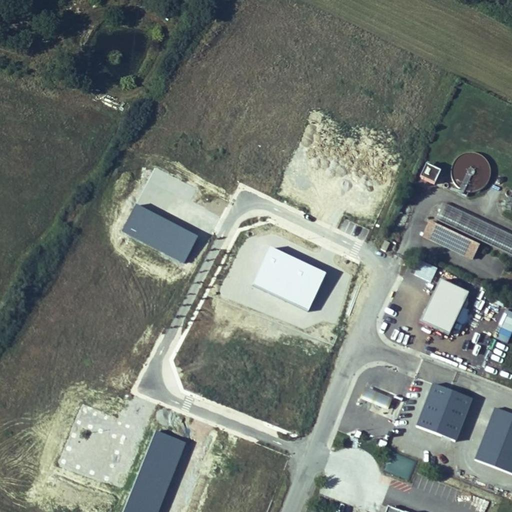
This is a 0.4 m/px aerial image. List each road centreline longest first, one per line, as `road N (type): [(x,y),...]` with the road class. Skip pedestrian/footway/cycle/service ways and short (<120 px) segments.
road 1 (unclassified): [(389,262),(271,206),(244,205),(158,356),(162,395),(313,454)]
road 2 (unclassified): [(313,454),(389,262)]
